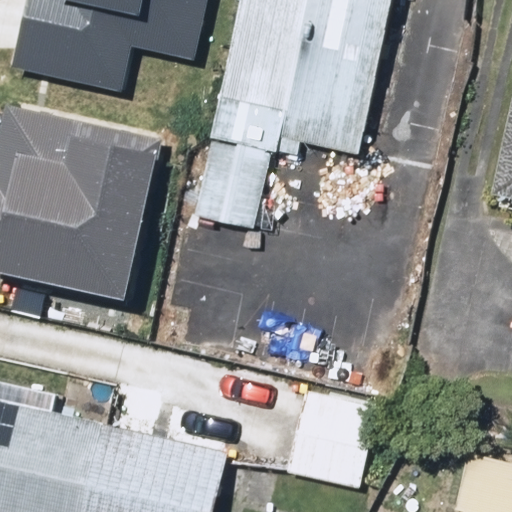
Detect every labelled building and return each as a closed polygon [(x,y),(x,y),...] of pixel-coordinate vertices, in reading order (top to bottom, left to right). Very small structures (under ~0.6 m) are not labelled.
[(392,0),(244,0),(188,218),(239,231),(269,116),(357,138),(392,0)] [(511,80),(486,212),(511,217),(511,80)] [(0,271),(103,295),(143,129),(0,95),(0,271)] [(213,511),(228,450),(0,399),(0,511),(213,511)] [(376,418),(302,404),(289,474),(363,488),(376,418)] [(511,511),(511,462),(474,454),(461,511),(511,511)]
